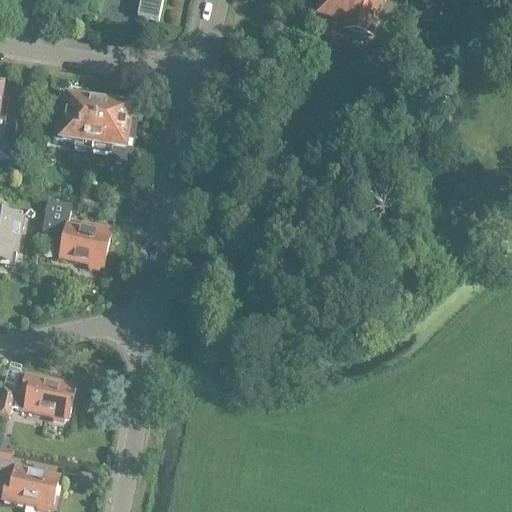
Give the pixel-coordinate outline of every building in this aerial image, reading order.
[(141,0),(137,20),(158,24),(163,0),(141,0)] [(328,0),(321,30),(348,38),(349,32),(367,37),(377,0),(328,0)] [(443,0),(428,0),(422,24),(436,28),(443,0)] [(402,74),(389,70),(382,94),(395,98),(402,74)] [(55,141),(76,144),(75,152),(92,154),(100,105),(68,100),(67,112),(60,111),(55,141)] [(100,105),(92,154),(138,161),(139,155),(133,154),(138,123),(130,122),(131,110),(100,105)] [(42,241),(63,245),(59,262),(89,269),(89,272),(98,274),(99,271),(104,272),(111,239),(68,230),(72,208),(49,203),(42,241)] [(0,265),(11,267),(12,258),(17,258),(23,224),(0,220),(0,265)] [(27,380),(23,395),(4,391),(0,408),(0,418),(9,421),(12,410),(56,420),(55,424),(64,426),(65,422),(69,423),(76,391),(27,380)] [(12,442),(0,439),(0,449),(10,452),(12,442)] [(14,456),(0,452),(0,491),(5,492),(3,502),(40,510),(39,511),(53,511),(60,481),(44,478),(46,472),(36,470),(35,476),(16,472),(12,467),(14,456)]
